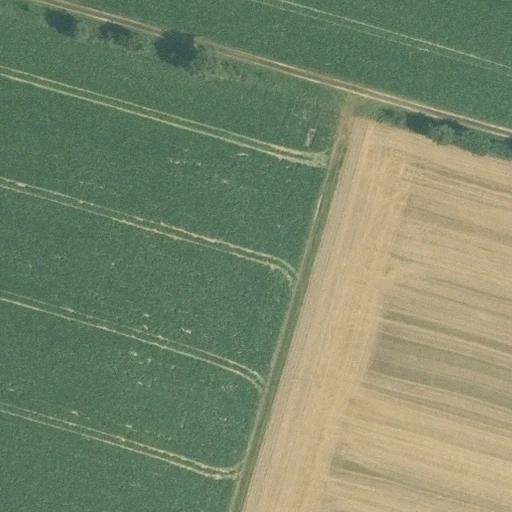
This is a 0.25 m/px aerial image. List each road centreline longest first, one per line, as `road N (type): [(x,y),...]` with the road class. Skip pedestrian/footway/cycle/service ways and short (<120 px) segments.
road 1 (track): [(42,0),(511,137)]
road 2 (track): [(355,90),(234,511)]
